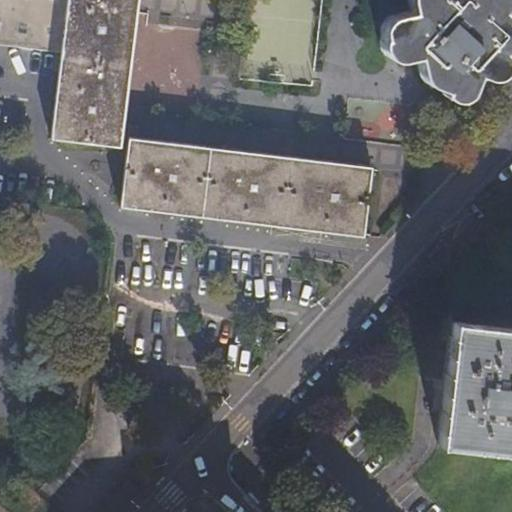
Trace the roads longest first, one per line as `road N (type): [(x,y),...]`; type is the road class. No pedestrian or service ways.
road 1 (residential): [(0,83),(31,87),(35,142),(126,225),(400,264)]
road 2 (tertiary): [(400,264),(205,463)]
road 3 (tertiary): [(511,139),(400,264)]
road 4 (unknown): [(205,463),(116,449),(96,460),(85,496)]
